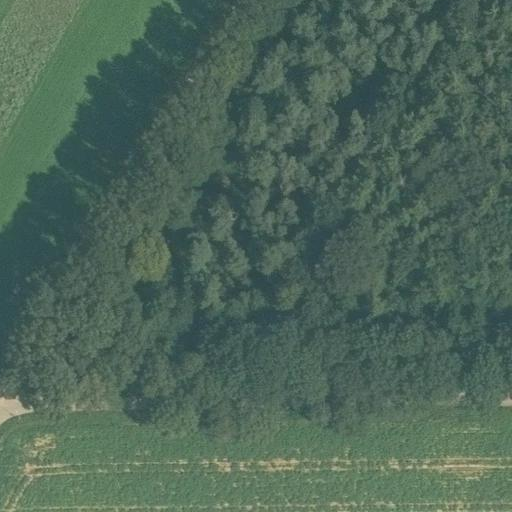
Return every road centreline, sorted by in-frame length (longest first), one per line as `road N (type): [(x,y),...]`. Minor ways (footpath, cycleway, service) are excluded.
road 1 (unclassified): [(511,396),(0,409)]
road 2 (track): [(0,400),(236,0)]
